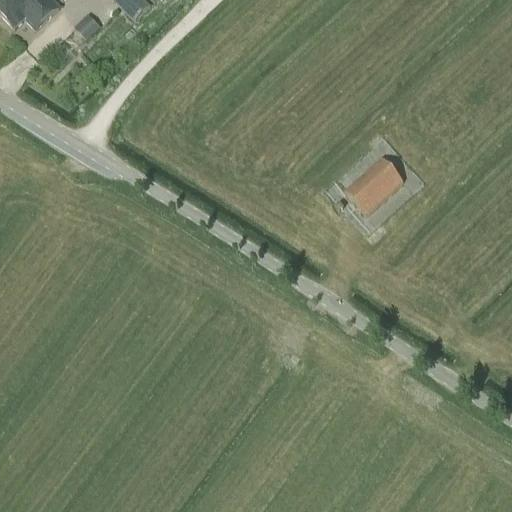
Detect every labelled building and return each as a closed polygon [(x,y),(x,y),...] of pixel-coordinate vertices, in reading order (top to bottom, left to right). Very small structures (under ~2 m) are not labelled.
[(34,35),(58,13),(47,1),(48,0),(15,0),(0,15),(0,19),(13,33),(23,24),(34,35)] [(0,0),(0,15),(15,0),(0,0)] [(108,0),(132,25),(148,10),(138,0),(108,0)] [(146,0),(153,6),(157,2),(163,9),(172,0),(146,0)] [(86,44),(99,32),(86,19),(73,31),(86,44)] [(90,72),(86,67),(79,74),(83,78),(90,72)] [(402,186),(380,163),(363,179),(355,169),(340,184),(348,193),(344,197),(365,220),(402,186)]
